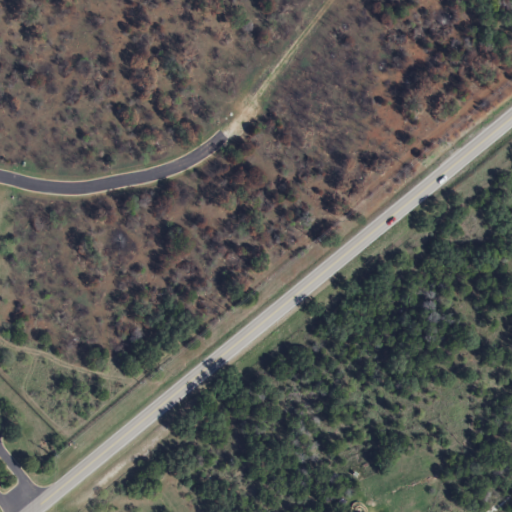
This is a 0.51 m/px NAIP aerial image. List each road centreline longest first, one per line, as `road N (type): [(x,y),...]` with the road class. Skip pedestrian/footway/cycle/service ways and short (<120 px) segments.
road 1 (tertiary): [(511,115),(30,511)]
road 2 (residential): [(0,176),(67,188),(149,176),(224,135)]
